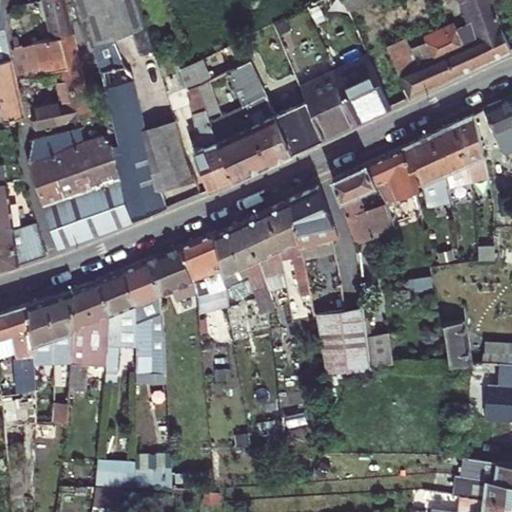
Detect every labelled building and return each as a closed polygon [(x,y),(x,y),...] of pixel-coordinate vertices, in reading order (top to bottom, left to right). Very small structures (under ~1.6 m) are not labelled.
[(0,0),(0,43),(9,42),(0,0)] [(74,26),(67,0),(44,0),(52,31),(74,26)] [(139,0),(73,0),(76,12),(82,11),(89,36),(130,23),(138,45),(153,41),(139,0)] [(423,58),(416,41),(411,31),(392,40),(414,92),(511,46),(511,31),(500,0),(351,0),(353,3),(358,0),(470,0),(481,31),(469,36),(462,19),(430,34),(437,52),(423,58)] [(36,50),(39,63),(54,60),(81,55),(80,48),(74,26),(52,31),(17,40),(22,67),(29,65),(26,52),(36,50)] [(430,34),(416,41),(423,58),(437,52),(430,34)] [(0,43),(0,92),(4,111),(21,106),(9,42),(0,43)] [(235,174),(222,134),(217,121),(213,107),(203,76),(195,50),(184,52),(193,86),(197,85),(198,89),(194,90),(199,104),(195,105),(206,139),(198,144),(210,183),(235,174)] [(374,50),(337,65),(361,117),(397,100),(374,50)] [(81,55),(54,60),(57,71),(61,91),(66,111),(94,106),(81,55)] [(247,91),(253,88),(241,58),(231,63),(243,92),(247,91)] [(164,190),(146,123),(130,62),(106,68),(121,134),(111,136),(123,184),(121,185),(127,214),(167,199),(164,190)] [(231,63),(203,76),(213,107),(243,92),(231,63)] [(361,117),(337,65),(302,80),(308,94),(326,133),(361,117)] [(265,82),(253,88),(247,91),(250,99),(269,90),(265,82)] [(250,99),(247,100),(272,157),(295,146),(277,107),(269,90),(250,99)] [(31,97),(34,119),(66,111),(61,91),(52,93),(31,97)] [(326,133),(308,94),(277,107),(295,146),(326,133)] [(102,98),(104,105),(110,104),(109,97),(102,98)] [(511,99),(488,110),(508,152),(511,150),(511,99)] [(272,157),(247,100),(240,104),(247,123),(222,134),(235,174),(272,157)] [(55,241),(127,214),(121,185),(123,184),(111,136),(96,114),(31,130),(25,155),(55,241)] [(176,114),(146,123),(164,190),(197,179),(176,114)] [(487,157),(477,115),(458,124),(471,157),(472,164),(487,157)] [(471,157),(458,124),(436,134),(449,174),(472,164),(471,157)] [(449,174),(436,134),(408,148),(419,188),(424,185),(435,225),(461,218),(453,183),(449,174)] [(385,205),(396,232),(414,225),(412,221),(426,216),(419,188),(408,148),(368,166),(376,185),(390,179),(399,199),(385,205)] [(472,164),(473,174),(489,167),(487,157),(472,164)] [(472,164),(449,174),(453,183),(473,174),(472,164)] [(368,166),(336,181),(356,232),(363,263),(381,256),(376,238),(396,232),(385,205),(367,212),(360,192),(376,185),(368,166)] [(12,240),(6,174),(0,174),(0,260),(13,258),(12,240)] [(511,186),(499,188),(503,232),(511,230),(511,186)] [(322,187),(292,201),(300,233),(305,250),(339,238),(322,187)] [(292,201),(272,211),(279,243),(300,233),(292,201)] [(272,211),(248,222),(254,253),(279,243),(272,211)] [(220,235),(225,266),(254,253),(248,222),(220,235)] [(41,231),(12,240),(13,258),(46,250),(41,231)] [(223,307),(232,305),(228,281),(227,274),(225,266),(220,235),(220,232),(182,247),(195,282),(217,274),(223,307)] [(182,247),(148,261),(164,305),(166,331),(176,330),(175,290),(195,282),(182,247)] [(260,282),(256,260),(237,267),(240,283),(245,281),(247,287),(260,282)] [(148,261),(124,270),(136,305),(156,297),(159,332),(166,331),(164,305),(148,261)] [(311,273),(309,263),(297,267),(299,276),(311,273)] [(124,270),(100,280),(112,315),(114,323),(112,342),(139,341),(139,315),(136,305),(124,270)] [(77,289),(72,359),(71,374),(78,375),(80,364),(86,365),(90,323),(112,315),(100,280),(77,289)] [(234,280),(228,281),(232,305),(233,310),(239,309),(234,280)] [(77,289),(50,297),(50,336),(60,333),(59,350),(58,358),(72,359),(77,289)] [(50,297),(30,303),(30,343),(50,336),(50,297)] [(0,383),(0,439),(3,457),(11,455),(15,453),(11,413),(30,413),(30,359),(30,343),(30,303),(0,311),(0,336),(11,334),(12,354),(17,354),(17,368),(14,368),(15,383),(0,383)] [(331,369),(378,367),(372,306),(320,315),(331,369)] [(454,362),(477,361),(476,316),(453,318),(454,362)] [(30,343),(30,359),(59,350),(60,333),(50,336),(30,343)] [(511,359),(508,359),(505,384),(511,384),(511,416),(505,416),(503,443),(511,444),(511,359)] [(52,419),(68,420),(70,394),(54,394),(52,419)] [(97,486),(172,484),(172,466),(158,466),(157,454),(137,454),(137,459),(96,460),(97,486)] [(6,480),(10,502),(17,500),(11,455),(3,457),(4,466),(6,480)] [(511,462),(494,460),(493,467),(509,470),(508,479),(511,478),(511,462)] [(445,471),(443,482),(463,484),(465,474),(445,471)] [(511,478),(508,479),(470,474),(468,494),(470,494),(511,498),(511,478)] [(463,484),(443,482),(442,490),(461,492),(463,484)] [(461,492),(442,490),(440,508),(459,510),(461,492)] [(511,511),(511,498),(470,494),(468,511),(477,511),(511,511)]
